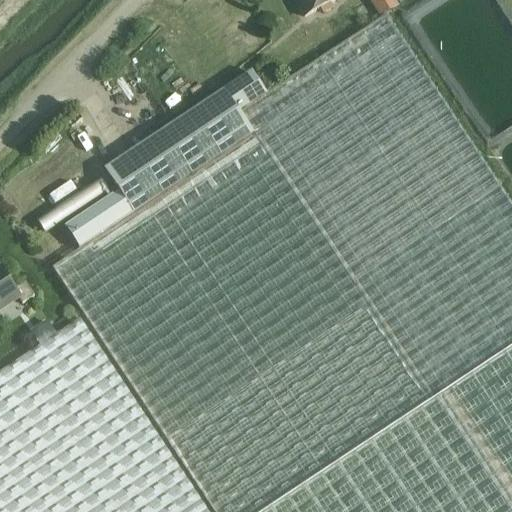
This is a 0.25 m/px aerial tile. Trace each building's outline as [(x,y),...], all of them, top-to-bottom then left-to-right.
[(297,0),(300,4),(297,5),(304,19),(339,0),(297,0)] [(391,0),(371,0),(383,18),(398,9),(391,0)] [(79,252),(52,270),(82,316),(212,511),(511,511),(511,206),(386,17),(265,96),(251,74),(169,127),(107,168),(123,192),(65,230),(77,248),(79,252)] [(22,306),(34,298),(25,285),(14,292),(1,271),(0,271),(0,310),(18,299),(22,306)] [(0,511),(203,511),(158,442),(162,439),(81,316),(77,319),(0,369),(0,511)]
